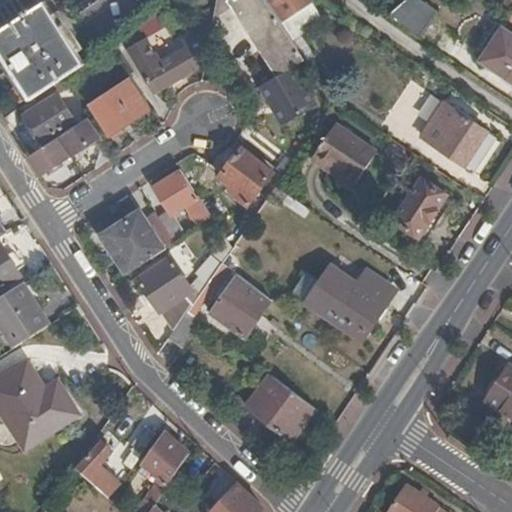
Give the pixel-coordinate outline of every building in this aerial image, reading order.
[(37,0),(8,0),(0,5),(0,32),(41,5),(37,0)] [(241,13),(245,12),(283,72),(299,62),(308,57),(309,56),(297,38),(285,21),(270,0),(220,0),(218,14),(234,4),(241,13)] [(270,0),(285,21),(312,3),(314,2),(312,0),(270,0)] [(406,0),(392,11),(408,27),(422,37),(441,9),(428,0),(406,0)] [(41,5),(0,32),(0,51),(31,101),(49,89),(64,79),(85,66),(45,2),(41,5)] [(324,20),(312,3),(285,21),(297,38),(324,20)] [(188,43),(160,61),(144,71),(143,71),(158,94),(208,62),(213,41),(218,16),(185,38),(188,43)] [(511,35),(501,28),(480,60),(511,82),(511,35)] [(148,41),(132,51),(144,71),(160,61),(148,41)] [(273,79),(263,85),(279,112),(290,105),(297,117),(320,102),(299,62),(283,72),(273,79)] [(269,72),(245,87),(249,93),(263,85),(273,79),(269,72)] [(64,79),(49,89),(56,99),(58,97),(70,89),(64,79)] [(92,104),(112,136),(120,130),(134,121),(136,120),(116,88),(92,104)] [(45,142),(75,123),(58,97),(56,99),(28,116),(45,142)] [(449,106),(443,101),(431,118),(437,122),(449,106)] [(469,121),(469,119),(449,106),(437,122),(431,118),(420,134),(475,172),(497,140),(469,121)] [(90,119),(89,118),(59,137),(71,155),(101,136),(90,119)] [(139,129),(134,121),(120,130),(126,138),(139,129)] [(381,152),(341,125),(317,158),(357,187),(381,152)] [(59,137),(30,156),(41,174),(71,155),(59,137)] [(276,170),(246,147),(222,177),(237,188),(234,192),(250,204),(276,170)] [(147,197),(161,219),(149,227),(164,250),(188,234),(174,213),(183,207),(197,227),(213,216),(214,216),(201,196),(197,198),(182,174),(147,197)] [(429,243),(457,201),(422,179),(394,221),(429,243)] [(125,258),(122,261),(130,273),(164,250),(149,227),(146,221),(134,229),(130,222),(110,234),(125,258)] [(172,258),(141,279),(174,333),(189,312),(223,264),(235,249),(228,238),(200,275),(204,284),(193,290),(172,258)] [(0,288),(19,276),(0,244),(0,288)] [(212,315),(245,340),(273,302),(237,275),(223,264),(189,312),(195,316),(212,293),(217,288),(225,277),(234,284),(212,315)] [(313,270),(298,292),(310,301),(326,278),(313,270)] [(368,274),(359,288),(333,271),(310,306),(365,342),(397,293),(368,274)] [(24,282),(0,297),(0,328),(13,350),(51,325),(24,282)] [(195,316),(189,312),(174,333),(170,339),(185,349),(202,325),(204,323),(195,316)] [(0,380),(0,410),(25,449),(64,425),(43,391),(26,365),(0,380)] [(511,419),(511,369),(509,368),(486,402),(511,419)] [(247,410),(290,442),(315,409),(271,377),(247,410)] [(58,383),(43,391),(64,425),(78,416),(58,383)] [(151,431),(133,453),(142,460),(159,436),(151,431)] [(150,481),(157,486),(137,511),(149,511),(155,504),(189,457),(167,436),(145,466),(155,475),(150,481)] [(92,459),(80,472),(112,501),(121,488),(98,465),(111,451),(101,442),(88,455),(92,459)] [(262,511),(262,507),(238,486),(213,511),(162,511),(155,504),(149,511),(262,511)] [(427,500),(423,498),(408,488),(391,511),(442,511),(439,510),(440,508),(427,500)]
